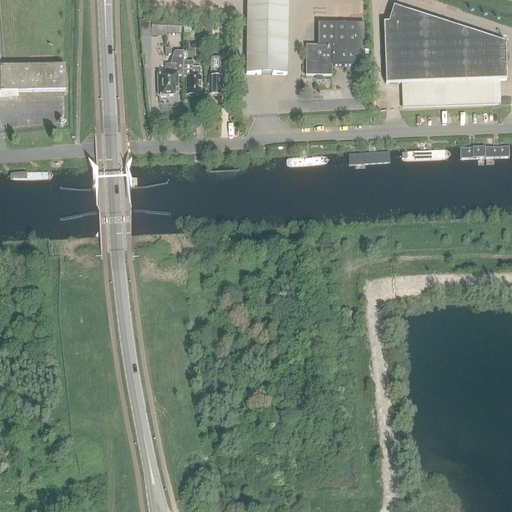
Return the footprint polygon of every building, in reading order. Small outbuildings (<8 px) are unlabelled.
[(246,0),(246,75),(287,76),(287,0),(246,0)] [(388,24),(383,24),(386,85),(506,80),(504,44),(393,8),(388,24)] [(165,33),(181,34),(181,22),(151,22),(151,33),(152,33),(152,37),(165,37),(165,33)] [(306,77),(331,77),(331,65),(365,65),(365,25),(319,25),(319,47),(307,47),(306,77)] [(173,55),(173,56),(170,65),(165,65),(165,75),(159,75),(159,78),(156,78),(157,96),(174,96),(173,89),(177,88),(176,76),(183,76),(184,53),(176,53),(175,53),(174,54),(173,55)] [(212,71),(212,78),(209,78),(209,96),(222,96),(222,82),(232,82),(232,63),(220,63),(220,71),(212,71)] [(65,67),(0,67),(0,82),(0,93),(65,92),(65,67)] [(200,69),(192,68),(184,68),(184,77),(187,77),(187,96),(200,96),(200,77),(200,69)] [(511,146),(464,148),(464,159),(511,156),(511,146)] [(408,151),(408,161),(458,159),(458,149),(408,151)] [(347,154),(348,165),(398,162),(397,151),(347,154)] [(276,159),(277,170),(327,166),(326,156),(276,159)]
